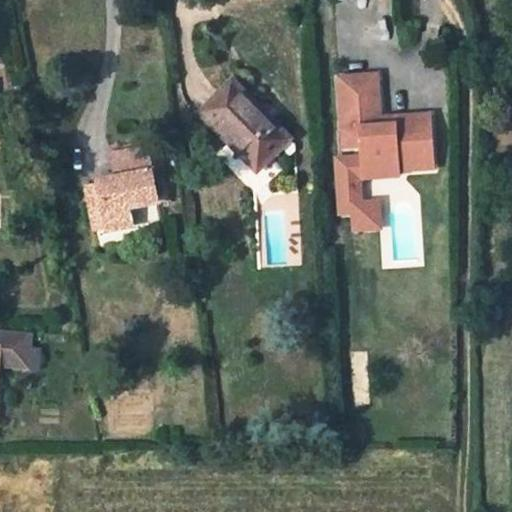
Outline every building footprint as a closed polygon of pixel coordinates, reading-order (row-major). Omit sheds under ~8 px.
[(511,26),(508,10),(495,11),(498,29),(511,26)] [(398,91),(359,93),(362,144),(375,143),(376,159),(381,159),(383,190),(419,188),(419,186),(454,184),(451,132),(415,134),(416,141),(401,142),(398,91)] [(306,151),(252,93),(220,123),(248,153),(254,147),(284,175),(306,151)] [(375,143),(362,144),(363,160),(376,159),(375,143)] [(135,164),(137,185),(116,187),(118,205),(103,206),(106,225),(119,223),(121,241),(145,238),(144,211),(173,209),(166,160),(135,164)] [(103,206),(118,205),(116,187),(100,189),(103,206)] [(108,242),(121,241),(119,223),(106,225),(108,242)] [(44,361),(45,333),(0,330),(0,415),(10,416),(12,360),(44,361)]
